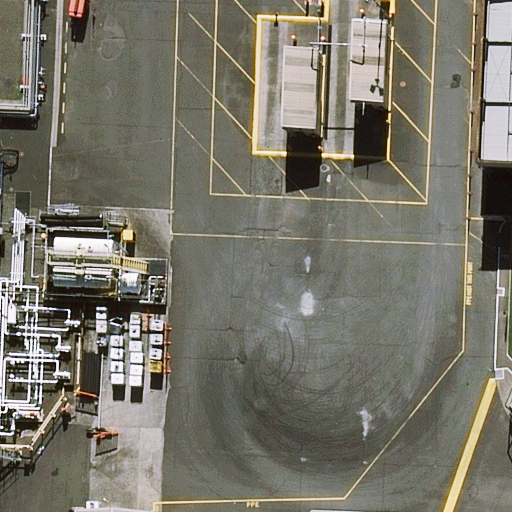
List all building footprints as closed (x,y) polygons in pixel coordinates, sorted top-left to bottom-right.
[(511,0),(494,0),(490,150),(511,150),(511,0)] [(393,113),(399,34),(366,31),(360,110),(393,113)] [(326,140),(328,63),(297,63),(295,139),(326,140)] [(121,240),(61,236),(57,288),(117,293),(121,240)] [(177,511),(178,499),(94,497),(93,511),(177,511)]
